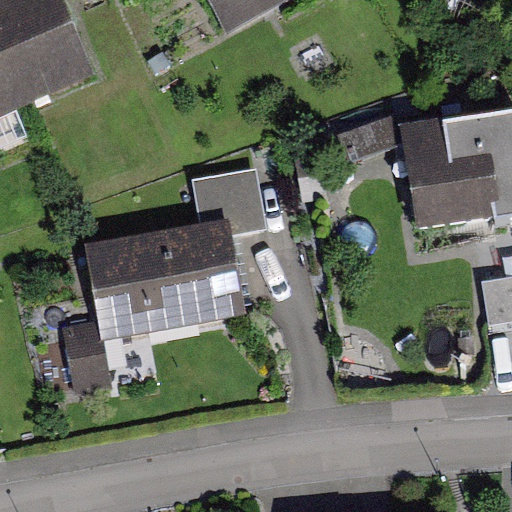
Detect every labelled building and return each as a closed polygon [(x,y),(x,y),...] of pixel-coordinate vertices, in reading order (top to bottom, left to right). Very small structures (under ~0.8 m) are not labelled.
[(63,0),(4,0),(0,2),(0,102),(92,62),(63,0)] [(218,0),(229,17),(257,0),(218,0)] [(511,164),(505,113),(410,127),(423,218),(502,206),(497,173),(511,170),(511,164)] [(229,228),(85,254),(96,311),(99,327),(64,333),(76,401),(111,395),(102,348),(235,324),(247,322),(229,228)] [(511,244),(485,246),(487,276),(511,274),(511,244)] [(511,280),(488,283),(493,327),(511,324),(511,280)]
